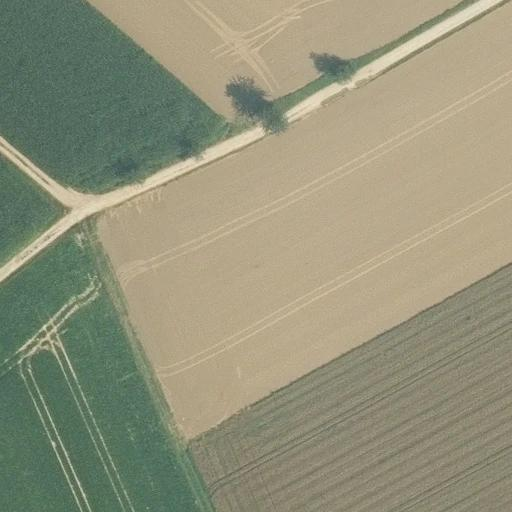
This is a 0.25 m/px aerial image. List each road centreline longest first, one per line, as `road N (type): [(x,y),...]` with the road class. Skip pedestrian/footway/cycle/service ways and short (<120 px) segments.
road 1 (track): [(83,211),(254,135),(494,0)]
road 2 (track): [(75,219),(113,278),(214,511)]
